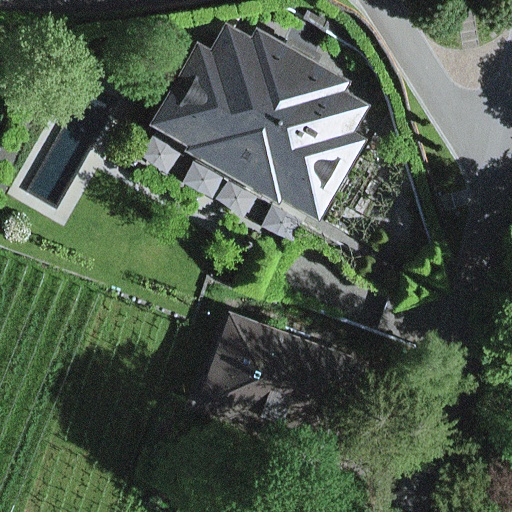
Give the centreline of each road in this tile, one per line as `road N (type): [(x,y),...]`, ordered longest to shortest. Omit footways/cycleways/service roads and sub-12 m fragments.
road 1 (residential): [(501,193),(424,511)]
road 2 (residential): [(501,193),(375,0)]
